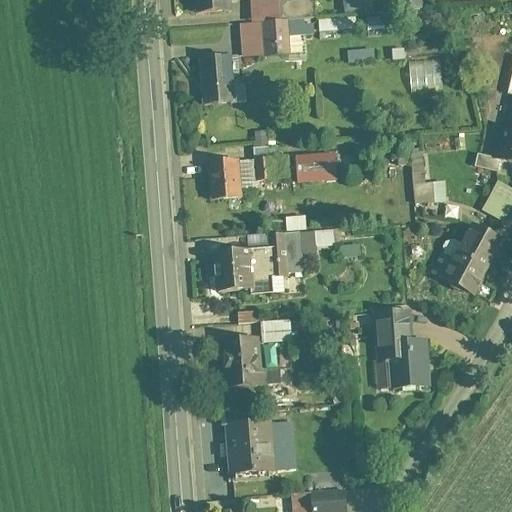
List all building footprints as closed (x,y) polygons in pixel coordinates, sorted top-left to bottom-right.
[(210,16),(209,2),(265,1),(265,0),(180,0),(181,17),(210,16)] [(380,0),(382,19),(415,17),(414,0),(380,0)] [(244,2),(244,23),(309,22),(308,1),(244,2)] [(262,60),(262,25),(235,25),(234,60),(262,60)] [(190,60),(192,109),(233,107),(231,58),(190,60)] [(511,97),(509,97),(479,173),(511,185),(511,97)] [(289,156),(290,187),(331,186),(329,155),(289,156)] [(203,160),(203,207),(234,207),(234,160),(203,160)] [(240,197),(263,196),(262,162),(238,163),(240,197)] [(403,186),(404,210),(436,208),(435,185),(403,186)] [(272,221),(272,237),(245,238),(246,254),(203,256),(205,294),(277,291),(277,280),(308,279),(306,219),(272,221)] [(465,227),(435,275),(469,296),(499,248),(465,227)] [(374,316),(375,392),(421,391),(421,316),(374,316)] [(211,342),(215,392),(250,390),(246,339),(211,342)] [(226,421),(227,477),(268,476),(267,420),(226,421)] [(344,511),(343,492),(297,494),(297,511),(344,511)]
